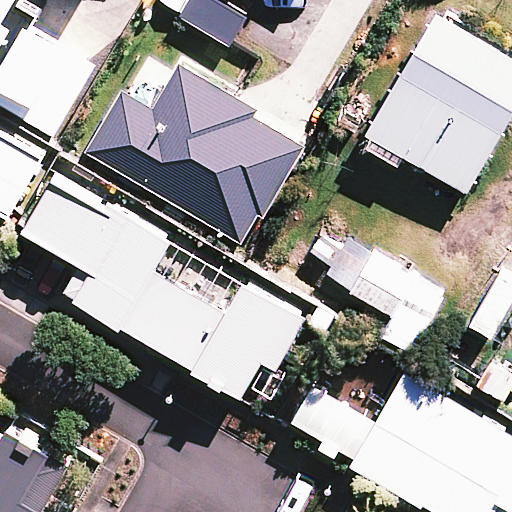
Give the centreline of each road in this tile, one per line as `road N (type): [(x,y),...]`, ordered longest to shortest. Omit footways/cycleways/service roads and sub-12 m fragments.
road 1 (residential): [(0,332),(184,446)]
road 2 (residential): [(184,446),(273,493),(263,511)]
